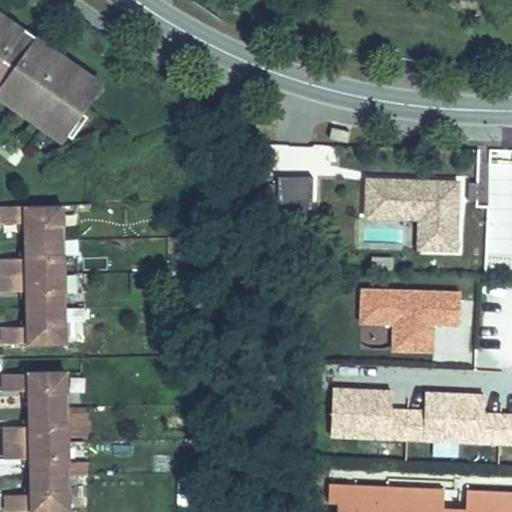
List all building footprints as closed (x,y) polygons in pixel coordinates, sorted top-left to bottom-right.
[(0,82),(37,108),(47,116),(68,130),(71,133),(87,111),(82,108),(99,83),(81,70),(84,66),(19,20),(19,21),(4,11),(4,12),(0,9),(0,82)] [(37,108),(0,82),(0,93),(32,116),(37,108)] [(68,130),(47,116),(42,123),(63,137),(68,130)] [(413,254),(458,255),(461,180),(361,176),(359,220),(414,222),(413,254)] [(511,179),(476,178),(475,197),(511,199),(511,179)] [(64,203),(2,205),(2,220),(27,220),(28,238),(65,237),(64,203)] [(65,237),(28,238),(28,256),(3,256),(3,272),(3,288),(29,287),(30,305),(30,323),(5,324),(5,341),(68,339),(67,304),(66,270),(65,237)] [(435,347),(435,320),(435,316),(442,316),(442,320),(461,321),(461,288),(363,286),(363,319),(395,320),(395,346),(435,347)] [(68,368),(5,370),(6,385),(31,384),(32,402),(69,401),(68,368)] [(332,392),(331,437),(511,442),(511,414),(484,414),(484,396),(453,395),(453,401),(443,401),(443,395),(425,394),(424,413),(391,412),(392,394),(373,393),(372,399),(363,399),(363,393),(332,392)] [(69,401),(32,402),(32,420),(7,421),(8,437),(8,453),(33,452),(34,469),(35,488),(9,488),(10,506),(72,504),(71,468),(70,435),(69,401)] [(511,511),(511,488),(464,486),(463,507),(442,507),(443,487),(324,482),(323,511),(511,511)]
